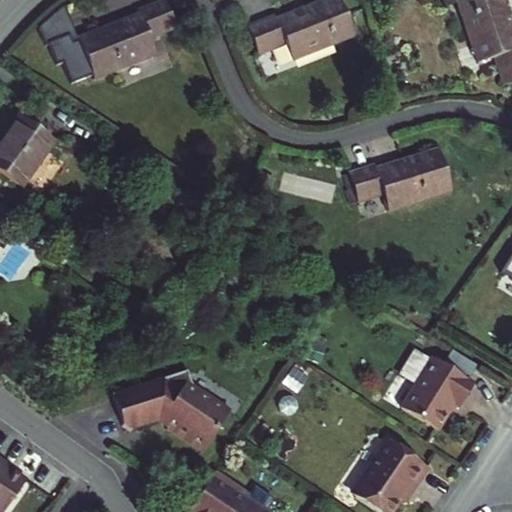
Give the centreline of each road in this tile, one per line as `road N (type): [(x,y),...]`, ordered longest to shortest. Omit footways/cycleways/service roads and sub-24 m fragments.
road 1 (residential): [(197,0),(234,92),(268,131),(321,137),(450,108),(511,120)]
road 2 (residential): [(0,402),(97,474),(119,511)]
